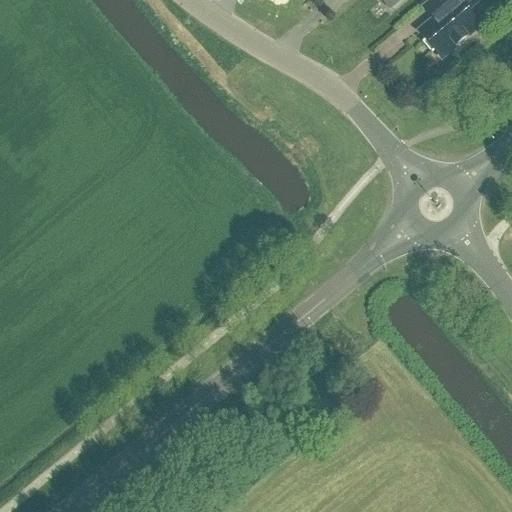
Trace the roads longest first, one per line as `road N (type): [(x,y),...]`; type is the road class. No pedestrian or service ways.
road 1 (tertiary): [(71,511),(416,225)]
road 2 (unclassified): [(416,185),(334,91),(190,0)]
